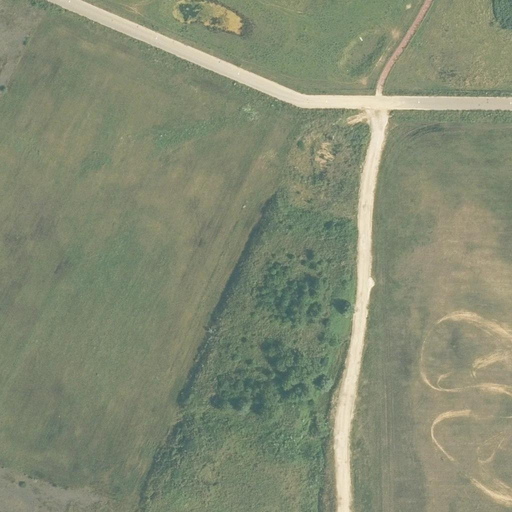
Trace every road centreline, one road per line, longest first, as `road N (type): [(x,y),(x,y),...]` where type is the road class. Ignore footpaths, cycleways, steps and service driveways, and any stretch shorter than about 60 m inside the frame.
road 1 (unclassified): [(511,103),(306,102),(63,0)]
road 2 (track): [(378,102),(341,434),(344,511)]
